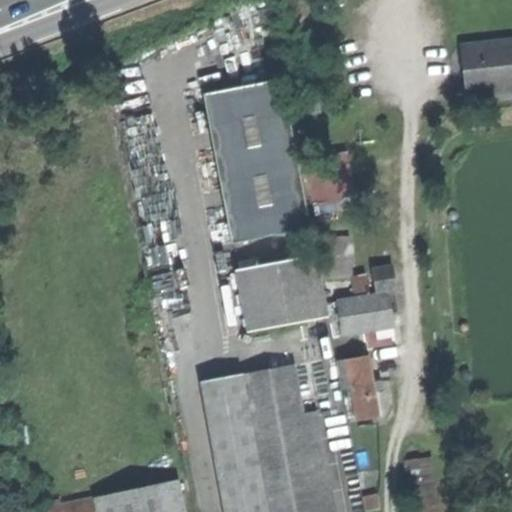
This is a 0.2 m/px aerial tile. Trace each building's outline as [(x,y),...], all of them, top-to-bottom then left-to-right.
[(466,84),(511,79),(511,42),(463,47),(466,84)] [(511,89),(511,79),(466,84),(468,94),(511,89)] [(232,244),(309,228),(282,80),(205,95),(232,244)] [(295,101),(298,117),(321,113),(318,96),(295,101)] [(315,255),(309,228),(232,244),(237,270),(315,255)] [(326,277),(351,277),(350,242),(326,243),(326,277)] [(327,318),(315,255),(237,270),(248,331),(327,318)] [(373,271),(377,295),(388,293),(395,292),(391,268),(373,271)] [(351,277),(354,298),(369,296),(365,275),(351,277)] [(344,335),(394,326),(388,293),(377,295),(369,296),(354,298),(338,301),(344,335)] [(357,421),(379,418),(373,387),(368,356),(338,361),(343,389),(352,388),(357,421)] [(335,511),(315,411),(302,413),(293,364),(244,374),(269,511),(335,511)] [(269,511),(244,374),(201,382),(226,511),(269,511)] [(412,511),(440,511),(432,459),(405,462),(412,511)] [(0,463),(0,495),(12,493),(6,462),(0,463)] [(184,511),(177,480),(97,497),(99,511),(184,511)] [(49,509),(49,511),(95,511),(93,500),(49,509)]
